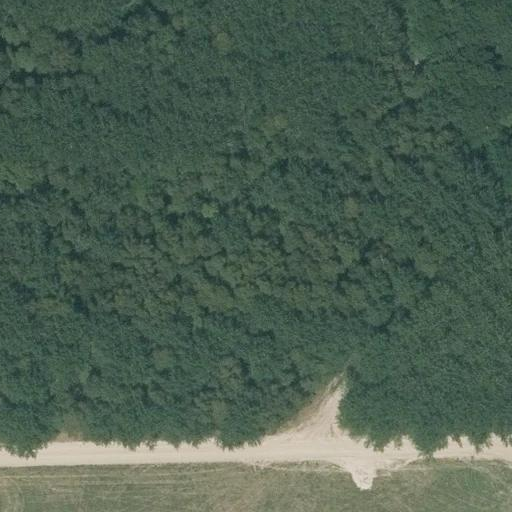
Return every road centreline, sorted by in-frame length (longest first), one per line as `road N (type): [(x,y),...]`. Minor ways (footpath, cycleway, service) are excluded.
road 1 (track): [(222,441),(511,448)]
road 2 (track): [(380,0),(511,234)]
road 3 (track): [(0,448),(222,441)]
